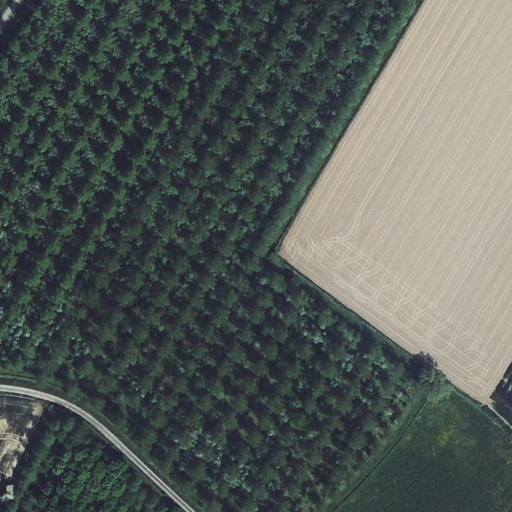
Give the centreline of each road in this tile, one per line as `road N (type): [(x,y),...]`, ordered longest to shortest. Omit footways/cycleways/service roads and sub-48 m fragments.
road 1 (track): [(511,437),(448,376),(325,511)]
road 2 (unclassified): [(0,388),(72,408),(189,511)]
road 3 (track): [(448,376),(274,245)]
